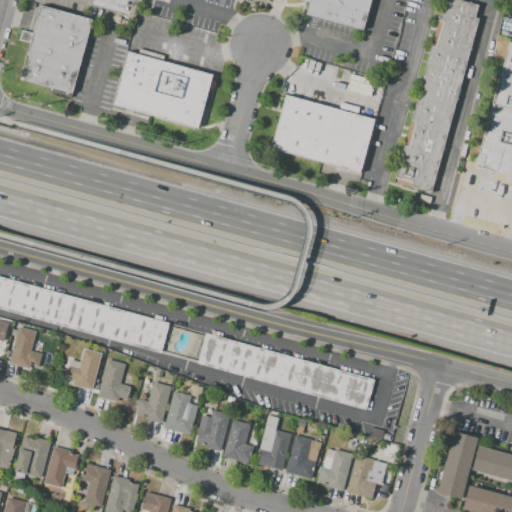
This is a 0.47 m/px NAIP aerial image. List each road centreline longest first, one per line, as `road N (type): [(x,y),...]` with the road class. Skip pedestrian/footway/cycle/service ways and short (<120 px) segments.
road 1 (residential): [(0,393),(228,491),(302,511),(402,506),(437,364)]
road 2 (tertiary): [(0,106),(229,178),(511,253)]
road 3 (motorway): [(511,296),(0,155)]
road 4 (motorway): [(0,199),(511,340)]
road 5 (tertiary): [(0,247),(511,385)]
road 6 (residential): [(229,178),(263,50)]
